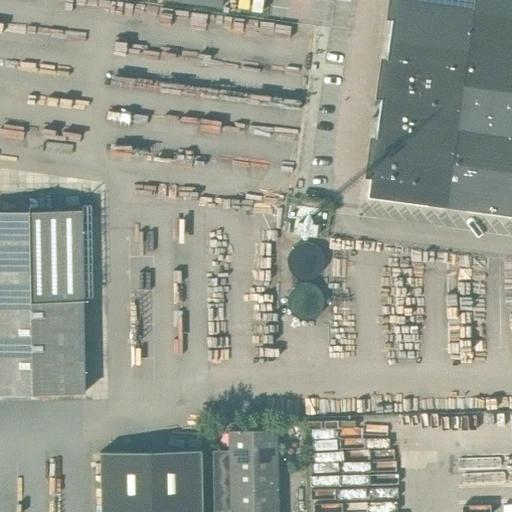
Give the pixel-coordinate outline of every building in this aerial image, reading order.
[(402,0),(391,0),(386,38),(468,49),(474,9),(402,0)] [(402,0),(474,9),(475,0),(402,0)] [(511,0),(475,0),(474,9),(511,14),(511,0)] [(511,14),(474,9),(468,49),(511,54),(511,14)] [(386,38),(375,117),(458,129),(468,49),(386,38)] [(511,54),(468,49),(458,129),(452,168),(511,176),(511,54)] [(375,117),(370,157),(452,168),(458,129),(375,117)] [(364,198),(447,209),(452,168),(370,157),(364,198)] [(511,176),(452,168),(447,209),(511,217),(511,176)] [(82,209),(0,210),(0,394),(85,393),(82,209)] [(298,222),(296,234),(316,237),(318,224),(298,222)] [(313,277),(318,274),(322,269),(324,263),(325,257),(323,251),(319,246),(313,243),(307,241),(301,242),(296,244),(291,248),(288,254),(287,260),(288,265),(291,271),(295,275),(300,278),(306,279),(313,277)] [(313,319),(318,315),(322,311),(325,305),(325,298),(323,292),(319,287),(314,284),(307,282),(301,283),(296,285),(291,290),(289,295),(287,301),(288,307),(291,312),(295,316),(301,319),(307,320),(313,319)] [(228,430),(228,449),(214,450),(214,470),(279,469),(278,429),(228,430)] [(100,451),(101,511),(203,511),(202,449),(100,451)] [(215,510),(229,510),(280,510),(279,469),(214,470),(215,510)]
